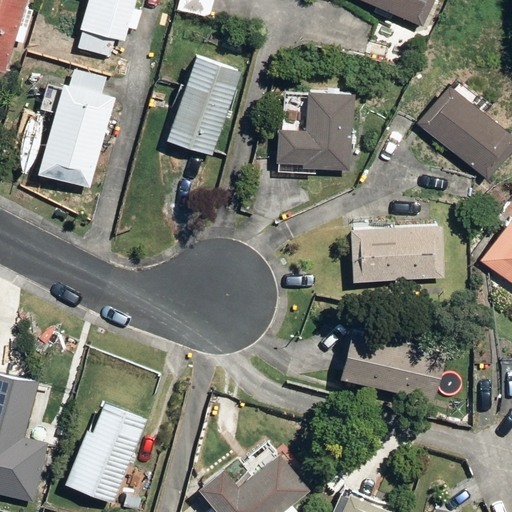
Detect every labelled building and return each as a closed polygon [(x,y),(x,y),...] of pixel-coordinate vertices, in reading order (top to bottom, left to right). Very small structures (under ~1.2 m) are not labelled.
[(0,0),(0,65),(10,69),(30,0),(0,0)] [(88,0),(82,24),(129,37),(139,0),(88,0)] [(386,0),(428,17),(434,0),(386,0)] [(167,129),(211,146),(244,54),(199,39),(167,129)] [(420,114),(489,170),(511,141),(511,114),(455,69),(420,114)] [(282,159),(320,161),(321,157),(355,159),(356,132),(363,133),(363,126),(359,125),(361,85),(357,85),(357,79),(311,76),(308,116),(282,114),(280,149),(283,149),(282,159)] [(45,169),(93,182),(119,92),(70,78),(45,169)] [(55,212),(65,217),(67,212),(57,207),(55,212)] [(511,210),(482,253),(511,272),(511,210)] [(354,216),(356,270),(446,267),(445,213),(354,216)] [(344,368),(436,391),(448,343),(355,321),(344,368)] [(0,405),(11,408),(24,366),(0,358),(0,405)] [(65,474),(114,494),(148,409),(103,392),(92,420),(87,418),(65,474)] [(0,484),(35,493),(49,435),(0,422),(0,484)] [(197,478),(224,511),(296,511),(319,493),(278,444),(236,478),(221,459),(197,478)] [(336,511),(398,511),(401,507),(347,485),(336,511)] [(222,511),(203,486),(186,499),(196,511),(222,511)] [(462,511),(464,506),(440,501),(437,511),(462,511)]
